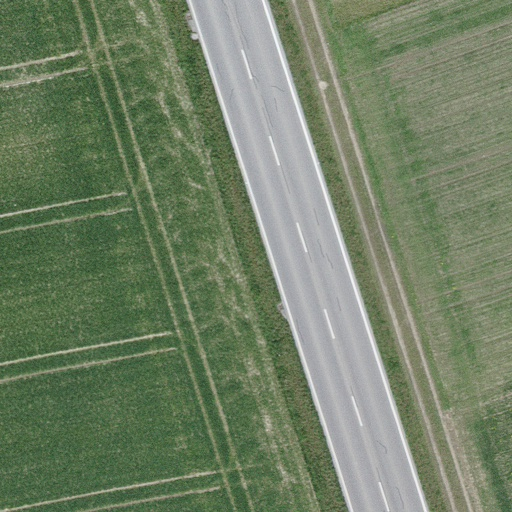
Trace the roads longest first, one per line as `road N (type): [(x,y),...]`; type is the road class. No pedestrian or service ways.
road 1 (secondary): [(224,0),(389,511)]
road 2 (track): [(469,511),(310,0)]
